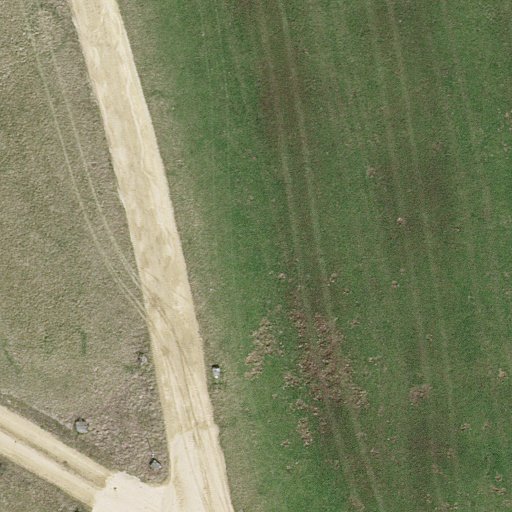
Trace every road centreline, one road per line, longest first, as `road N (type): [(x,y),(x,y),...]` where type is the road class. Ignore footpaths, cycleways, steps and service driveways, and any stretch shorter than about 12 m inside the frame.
road 1 (track): [(209,511),(144,213),(84,0)]
road 2 (track): [(0,434),(125,511)]
